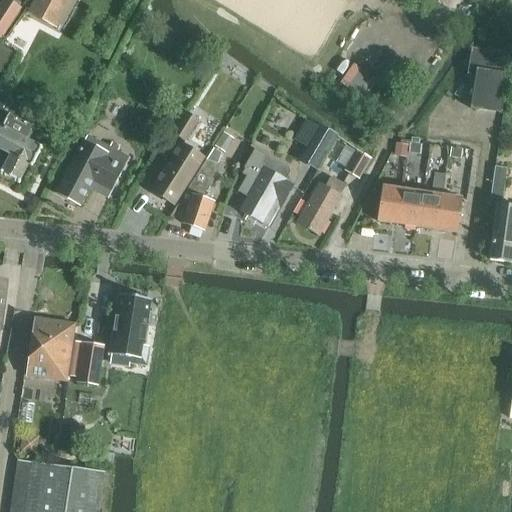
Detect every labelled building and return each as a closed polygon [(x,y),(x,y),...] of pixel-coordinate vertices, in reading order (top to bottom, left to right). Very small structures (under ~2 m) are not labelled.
[(9,0),(4,0),(0,7),(0,36),(1,38),(21,8),(9,0)] [(57,29),(72,0),(35,0),(28,13),(57,29)] [(420,0),(421,12),(433,12),(433,0),(420,0)] [(501,113),(510,52),(469,46),(465,74),(474,75),(469,108),(501,113)] [(2,47),(0,50),(0,71),(5,75),(17,57),(2,47)] [(250,83),(257,73),(237,60),(231,71),(250,83)] [(211,64),(198,85),(204,88),(217,68),(211,64)] [(2,174),(20,185),(31,168),(34,170),(45,152),(27,141),(33,130),(2,111),(8,101),(1,97),(0,99),(0,151),(4,155),(0,161),(0,163),(6,168),(2,174)] [(186,142),(198,122),(187,115),(175,134),(186,142)] [(303,160),(315,168),(317,169),(336,137),(322,129),(303,160)] [(224,134),(215,148),(224,153),(233,140),(224,134)] [(86,142),(58,195),(81,207),(93,184),(112,194),(130,160),(110,149),(108,154),(86,142)] [(411,144),(410,153),(420,155),(421,146),(411,144)] [(175,206),(204,160),(183,146),(153,192),(175,206)] [(452,148),(450,157),(461,159),(463,150),(452,148)] [(394,157),(406,158),(407,158),(407,150),(395,149),(394,157)] [(247,177),(238,192),(249,198),(241,212),(269,228),(294,187),(286,182),(290,176),(288,169),(255,150),(244,170),(244,171),(242,174),(247,177)] [(212,187),(222,155),(215,151),(170,218),(184,223),(183,224),(205,231),(215,202),(206,197),(210,187),(212,187)] [(360,180),(372,160),(357,151),(345,171),(360,180)] [(398,224),(418,227),(423,193),(413,192),(416,169),(407,168),(402,190),(404,190),(398,224)] [(503,201),(507,171),(496,169),(491,200),(503,201)] [(423,193),(418,227),(437,230),(442,196),(443,189),(446,176),(435,174),(431,195),(423,193)] [(341,198),(346,189),(331,180),(326,190),(321,187),(298,225),(319,238),(342,199),(341,198)] [(404,190),(402,190),(383,189),(379,221),(398,224),(404,190)] [(437,230),(455,233),(457,234),(462,200),(454,198),(443,197),(442,196),(437,230)] [(511,263),(511,262),(511,206),(498,205),(491,261),(511,263)] [(120,296),(111,356),(132,359),(131,367),(146,370),(149,352),(144,351),(152,301),(120,296)] [(67,384),(76,325),(35,319),(26,378),(67,384)] [(84,344),(77,382),(98,386),(105,347),(84,344)] [(24,435),(21,452),(36,454),(38,437),(24,435)] [(100,511),(107,473),(18,462),(10,511),(100,511)]
